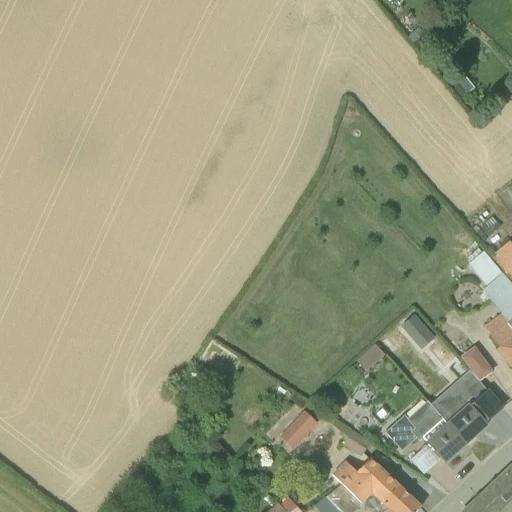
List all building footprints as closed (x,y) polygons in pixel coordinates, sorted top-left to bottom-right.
[(473,89),(464,77),(457,83),(466,95),(473,89)] [(491,257),(511,282),(511,246),(509,242),(491,257)] [(501,273),(483,252),(467,266),(486,288),(501,273)] [(491,337),(490,338),(511,366),(511,286),(501,273),(486,288),(482,291),(500,314),(483,327),(491,337)] [(414,315),(400,327),(407,335),(421,323),(414,315)] [(355,361),(365,372),(383,355),(374,345),(355,361)] [(460,355),(477,380),(491,370),(473,346),(460,355)] [(345,391),(361,377),(351,366),(335,380),(345,391)] [(458,381),(476,401),(486,391),(468,371),(458,381)] [(308,394),(311,391),(303,384),(300,387),(308,394)] [(282,394),(285,390),(278,386),(275,390),(282,394)] [(328,400),(323,396),(319,402),(324,406),(328,400)] [(435,404),(432,408),(435,411),(465,445),(486,427),(458,396),(455,399),(435,404)] [(465,445),(435,411),(414,429),(410,433),(416,440),(418,442),(422,438),(444,463),(465,445)] [(278,438),(291,451),(316,424),(302,412),(278,438)] [(384,434),(401,453),(416,440),(410,433),(414,429),(406,420),(403,417),(384,434)] [(350,431),(342,443),(360,455),(368,443),(350,431)] [(370,460),(357,474),(355,475),(393,511),(415,511),(420,508),(370,460)] [(393,511),(355,475),(357,474),(344,461),(330,475),(334,479),(339,484),(325,499),(337,511),(354,511),(360,506),(366,511),(393,511)] [(511,511),(511,465),(463,511),(511,511)] [(279,505),(285,511),(299,511),(287,498),(279,505)] [(266,511),(285,511),(279,505),(276,503),(266,511)]
